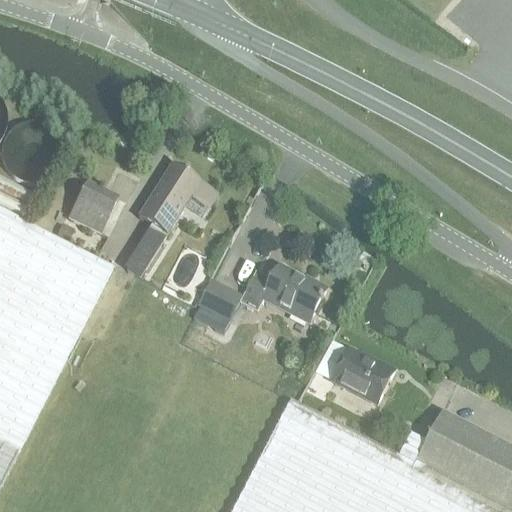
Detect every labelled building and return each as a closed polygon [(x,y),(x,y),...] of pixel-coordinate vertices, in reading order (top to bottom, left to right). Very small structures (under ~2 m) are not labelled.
[(57,149),(57,148),(56,143),(55,138),(53,134),(50,129),(44,124),(40,122),(35,120),(30,119),(23,119),(18,121),(12,124),(9,126),(5,130),(2,135),(0,140),(0,155),(1,159),(6,167),(10,171),(16,174),(26,177),(31,177),(37,175),(43,173),(47,170),(52,165),(54,160),(56,155),(57,149)] [(136,223),(151,232),(125,275),(140,283),(190,199),(207,209),(215,198),(168,170),(136,223)] [(97,240),(117,202),(87,186),(67,224),(97,240)] [(0,489),(86,321),(112,271),(107,268),(94,262),(67,248),(55,242),(0,213),(0,489)] [(61,228),(55,242),(67,248),(73,234),(61,228)] [(310,327),(328,293),(307,282),(304,286),(279,273),(273,285),(256,276),(240,306),(258,315),(264,303),(310,327)] [(377,409),(395,375),(376,365),(375,367),(349,354),(332,386),(377,409)] [(502,511),(400,461),(289,402),(231,511),(502,511)] [(411,438),(400,461),(502,511),(511,511),(511,452),(443,417),(427,447),(411,438)]
